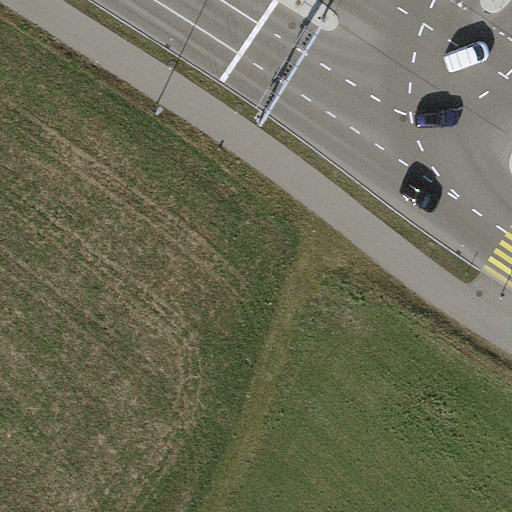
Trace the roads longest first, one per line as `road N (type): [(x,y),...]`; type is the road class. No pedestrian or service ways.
road 1 (primary): [(189,0),(381,135)]
road 2 (primary): [(381,135),(511,232)]
road 3 (secondary): [(381,135),(449,118),(509,81)]
road 4 (secondary): [(403,11),(383,72),(381,135)]
road 5 (primary): [(509,81),(403,11)]
